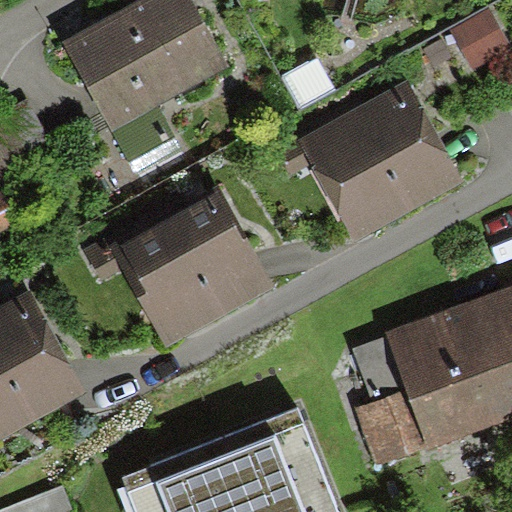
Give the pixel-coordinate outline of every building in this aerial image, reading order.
[(155,0),(66,50),(131,166),(178,140),(161,110),(230,72),(189,0),(155,0)] [(462,28),(478,62),(511,46),(511,25),(504,9),(462,28)] [(298,144),(355,248),(465,188),(409,84),(298,144)] [(27,100),(0,114),(0,188),(58,158),(27,100)] [(10,192),(0,197),(0,235),(25,223),(10,192)] [(112,259),(166,353),(273,293),(218,199),(112,259)] [(355,411),(378,474),(511,425),(511,291),(387,336),(388,339),(352,352),(371,405),(355,411)] [(0,310),(0,446),(87,401),(31,294),(0,310)] [(339,511),(296,403),(112,475),(126,511),(339,511)] [(73,511),(65,490),(5,511),(73,511)]
